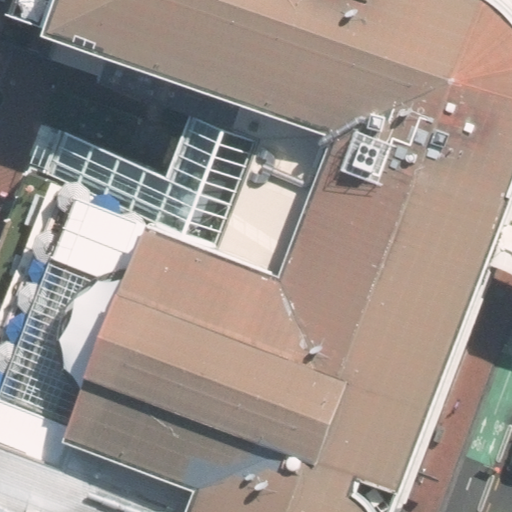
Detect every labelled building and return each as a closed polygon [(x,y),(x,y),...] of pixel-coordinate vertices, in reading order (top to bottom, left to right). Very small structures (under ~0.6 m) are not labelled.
[(67,27),(76,0),(19,0),(17,10),(67,27)] [(414,480),(492,269),(506,231),(511,217),(511,0),(76,0),(67,27),(121,44),(350,128),(325,197),(299,267),(230,241),(165,217),(87,431),(99,436),(212,478),(199,511),(394,511),(394,509),(391,501),(381,489),(376,481),(382,467),(414,480)] [(121,44),(110,75),(207,111),(269,134),(230,241),(299,267),(325,197),(350,128),(121,44)] [(269,134),(207,111),(185,172),(67,129),(50,175),(57,178),(165,217),(230,241),(269,134)] [(165,217),(57,178),(0,335),(0,472),(22,481),(36,444),(89,463),(99,436),(87,431),(165,217)] [(89,463),(36,444),(22,481),(10,511),(199,511),(212,478),(99,436),(89,463)]
